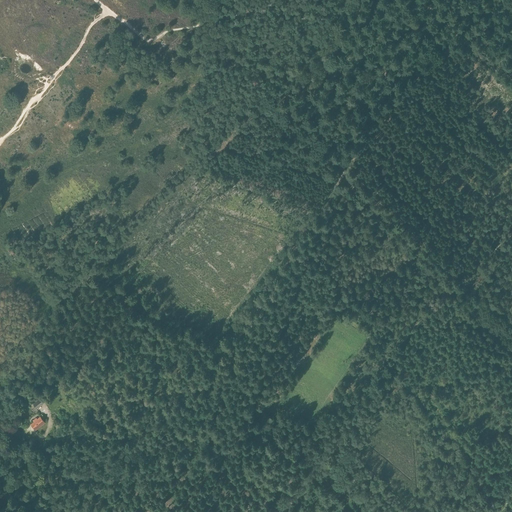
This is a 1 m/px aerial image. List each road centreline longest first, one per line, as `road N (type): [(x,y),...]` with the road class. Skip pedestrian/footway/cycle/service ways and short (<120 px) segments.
road 1 (track): [(469,34),(429,60),(375,119),(333,186),(248,402)]
road 2 (track): [(322,463),(418,325),(511,237)]
road 3 (track): [(248,402),(221,452),(199,465),(42,478)]
road 4 (track): [(343,170),(511,338)]
road 5 (track): [(110,10),(0,141)]
road 6 (track): [(110,10),(148,38),(196,24),(217,0)]
